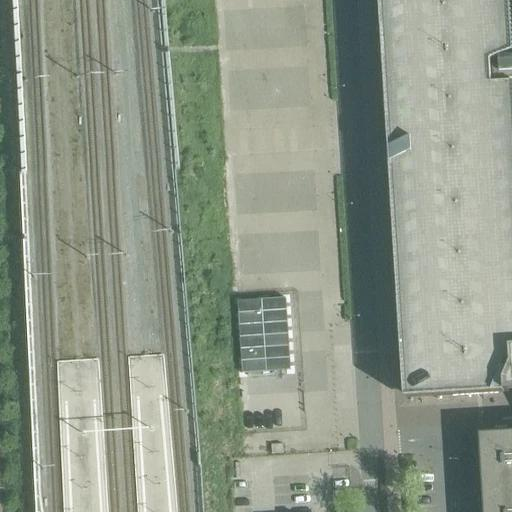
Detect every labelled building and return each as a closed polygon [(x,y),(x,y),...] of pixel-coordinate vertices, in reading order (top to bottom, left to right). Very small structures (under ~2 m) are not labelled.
[(378,0),(404,400),(492,395),(492,393),(511,392),(511,85),(492,86),(491,63),(511,53),(511,50),(510,15),(500,16),(498,0),(378,0)] [(511,0),(498,0),(500,16),(510,15),(511,15),(511,0)] [(511,59),(499,61),(500,69),(493,70),(494,83),(511,82),(511,59)] [(285,299),(237,302),(242,374),(290,371),(285,299)] [(483,511),(511,511),(511,432),(479,435),(483,511)]
